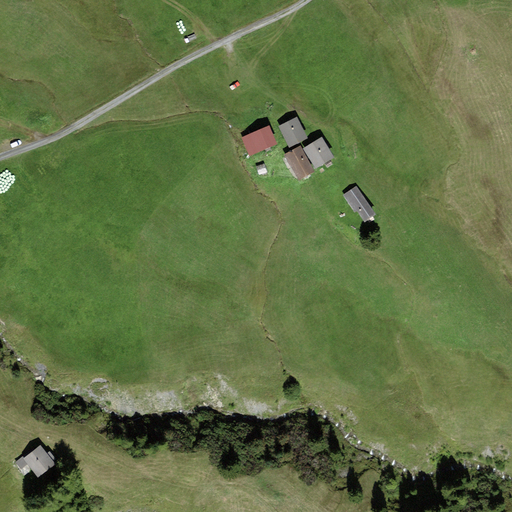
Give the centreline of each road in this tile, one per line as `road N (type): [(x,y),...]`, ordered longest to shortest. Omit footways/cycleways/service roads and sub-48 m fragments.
road 1 (track): [(0,159),(50,142),(303,0)]
road 2 (track): [(162,480),(0,422)]
road 3 (track): [(162,480),(268,500),(283,511)]
